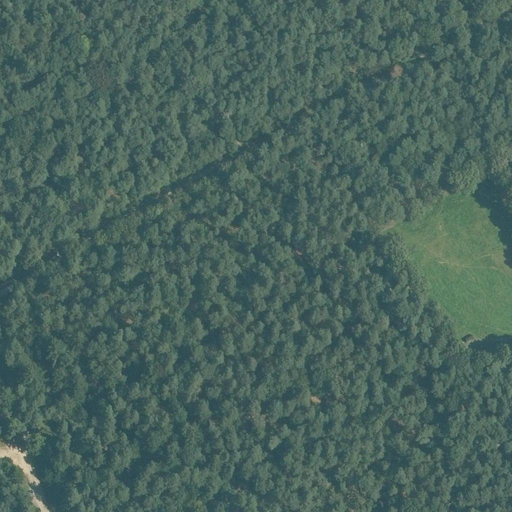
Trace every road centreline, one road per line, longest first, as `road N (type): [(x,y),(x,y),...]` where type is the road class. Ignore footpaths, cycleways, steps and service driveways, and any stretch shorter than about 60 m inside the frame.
road 1 (track): [(214,511),(239,490),(444,381)]
road 2 (track): [(466,511),(468,490),(445,449),(444,381)]
